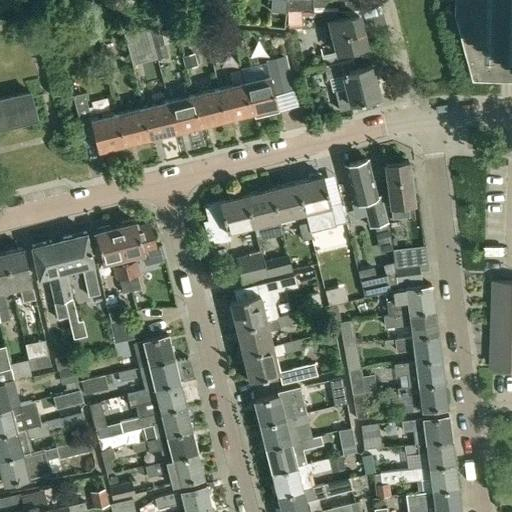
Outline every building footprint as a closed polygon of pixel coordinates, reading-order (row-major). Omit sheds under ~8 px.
[(271,0),(270,10),(284,11),(285,0),(271,0)] [(338,7),(337,0),(285,0),(284,11),(326,10),(336,53),(320,56),(323,67),(352,59),(350,50),(366,46),(358,13),(346,15),(344,7),(338,7)] [(511,0),(457,0),(457,14),(475,79),(511,80),(511,0)] [(96,28),(82,31),(84,37),(91,42),(99,41),(96,28)] [(125,34),(131,57),(147,52),(141,29),(125,34)] [(162,33),(151,36),(158,62),(169,59),(162,33)] [(220,46),(207,49),(210,62),(223,59),(220,46)] [(113,49),(102,52),(107,71),(118,69),(113,49)] [(195,52),(181,55),(184,68),(198,65),(195,52)] [(265,56),(270,76),(244,82),(251,112),(278,106),(274,91),(285,88),(277,53),(265,56)] [(355,70),(352,59),(323,67),(325,76),(342,71),(346,89),(335,92),(340,111),(353,108),(352,104),(379,97),(371,65),(355,70)] [(244,82),(218,89),(226,118),(251,112),(244,82)] [(218,89),(193,95),(200,125),(226,118),(218,89)] [(0,127),(37,119),(30,91),(0,98),(0,127)] [(84,92),(73,95),(78,119),(90,116),(84,92)] [(175,131),(200,125),(193,95),(167,101),(175,131)] [(167,101),(142,108),(149,137),(175,131),(167,101)] [(142,108),(117,114),(124,144),(149,137),(142,108)] [(98,150),(124,144),(117,114),(91,120),(98,150)] [(371,227),(388,222),(381,195),(377,196),(368,160),(346,166),(354,202),(364,200),(371,227)] [(385,164),(390,207),(392,217),(408,215),(407,205),(415,204),(409,161),(385,164)] [(325,175),(298,181),(306,212),(332,205),(325,175)] [(298,181),(272,188),(280,218),(306,212),(298,181)] [(284,233),(280,218),(272,188),(245,195),(253,225),(257,239),(284,233)] [(220,202),(206,205),(210,220),(205,221),(210,239),(214,238),(215,243),(230,239),(229,231),(253,225),(245,195),(220,201),(220,202)] [(122,225),(116,227),(127,277),(131,290),(140,287),(137,274),(139,274),(134,254),(156,248),(150,223),(136,226),(135,222),(132,223),(132,220),(121,222),(122,225)] [(309,221),(298,223),(302,238),(312,236),(309,221)] [(131,290),(127,277),(116,227),(109,229),(108,226),(97,229),(98,231),(95,232),(103,262),(111,260),(116,279),(119,279),(122,292),(131,290)] [(65,270),(74,268),(82,266),(89,295),(99,293),(85,232),(66,237),(49,241),(62,299),(71,297),(65,270)] [(66,316),(62,299),(49,241),(31,245),(39,278),(48,275),(58,318),(66,316)] [(428,261),(426,244),(416,246),(418,262),(420,270),(429,269),(429,266),(428,261)] [(23,248),(3,253),(12,288),(19,287),(23,301),(36,298),(23,248)] [(258,252),(252,253),(253,257),(238,260),(243,281),(264,276),(260,261),(258,252)] [(12,288),(3,253),(0,253),(0,320),(9,319),(2,291),(12,288)] [(274,257),(260,261),(264,276),(278,273),(274,257)] [(418,262),(394,265),(395,270),(397,285),(421,282),(420,270),(418,262)] [(397,285),(395,270),(375,274),(373,266),(358,270),(363,295),(397,287),(397,285)] [(237,300),(230,302),(237,328),(273,319),(270,306),(274,304),(280,299),(278,289),(295,285),(293,276),(284,278),(234,290),(237,300)] [(511,281),(493,280),(492,303),(511,303),(511,281)] [(385,316),(434,310),(431,285),(406,288),(382,294),(385,316)] [(318,292),(308,294),(311,308),(322,306),(318,292)] [(64,300),(69,322),(77,320),(72,298),(64,300)] [(511,303),(492,303),(492,325),(511,325),(511,303)] [(382,326),(410,322),(412,337),(437,334),(434,310),(385,316),(381,317),(382,326)] [(290,314),(273,319),(237,328),(243,354),(273,346),(268,326),(291,320),(290,314)] [(110,325),(114,342),(143,336),(139,318),(110,325)] [(339,321),(344,346),(356,344),(352,319),(339,321)] [(511,325),(492,325),(491,347),(511,347),(511,325)] [(333,331),(320,334),(321,341),(329,345),(336,343),(334,333),(333,331)] [(133,342),(139,366),(173,358),(167,333),(133,342)] [(441,358),(437,334),(412,337),(394,339),(396,351),(414,348),(416,361),(441,358)] [(301,348),(298,339),(296,340),(283,343),(285,352),(301,348)] [(361,370),(356,344),(344,346),(348,371),(361,370)] [(250,380),(280,373),(282,383),(317,374),(314,361),(279,370),(278,366),(275,355),(273,346),(243,354),(250,380)] [(511,347),(491,347),(490,368),(511,369),(511,347)] [(72,353),(54,357),(57,369),(75,364),(72,353)] [(28,359),(30,370),(52,365),(49,354),(28,359)] [(8,355),(0,357),(0,370),(11,368),(8,355)] [(173,358),(139,366),(145,390),(179,382),(173,358)] [(444,382),(441,358),(416,361),(393,364),(395,375),(407,373),(408,386),(444,382)] [(32,375),(30,370),(28,359),(11,363),(15,379),(32,375)] [(74,366),(58,370),(62,384),(65,383),(67,391),(80,388),(74,366)] [(134,367),(118,371),(120,380),(136,377),(134,367)] [(352,393),(362,392),(364,391),(361,370),(348,371),(352,393)] [(0,371),(0,409),(32,401),(37,400),(35,391),(7,398),(1,371),(0,371)] [(347,402),(342,377),(329,380),(334,404),(347,402)] [(97,391),(94,378),(81,381),(84,394),(97,391)] [(185,406),(179,382),(145,390),(126,394),(129,406),(135,405),(138,417),(161,411),(185,406)] [(422,410),(447,407),(444,382),(408,386),(401,388),(397,388),(398,398),(411,396),(413,411),(422,410)] [(254,401),(260,425),(296,416),(293,402),(303,400),(300,386),(278,392),(279,394),(254,401)] [(82,400),(79,388),(68,391),(71,402),(82,400)] [(365,412),(362,392),(352,393),(357,417),(371,415),(370,411),(365,412)] [(34,410),(32,401),(0,409),(0,434),(26,427),(22,413),(34,410)] [(158,437),(191,429),(185,406),(161,411),(138,417),(120,422),(122,430),(142,425),(146,440),(158,437)] [(260,425),(266,449),(300,440),(296,425),(308,422),(306,413),(296,416),(260,425)] [(43,423),(26,427),(0,434),(0,459),(30,452),(25,435),(81,422),(79,414),(43,423)] [(104,414),(93,417),(95,428),(106,425),(104,414)] [(451,439),(448,415),(422,418),(398,420),(400,432),(412,430),(414,444),(426,442),(451,439)] [(197,452),(191,429),(158,437),(146,440),(131,444),(133,452),(148,448),(152,464),(197,452)] [(379,429),(361,431),(363,448),(381,446),(379,429)] [(320,435),(300,440),(266,449),(271,472),(306,464),(302,448),(322,443),(320,435)] [(90,437),(30,452),(0,459),(0,470),(3,485),(51,473),(48,459),(58,456),(59,458),(94,449),(90,437)] [(454,464),(451,439),(426,442),(414,444),(404,445),(405,454),(427,452),(429,467),(454,464)] [(113,447),(99,450),(105,473),(111,472),(110,462),(115,459),(113,447)] [(147,475),(153,473),(167,470),(171,484),(203,476),(197,452),(152,464),(145,466),(147,475)] [(370,453),(361,455),(365,473),(374,471),(370,453)] [(342,454),(329,457),(332,471),(345,468),(342,454)] [(271,472),(277,496),(302,490),(312,488),(308,474),(330,468),(328,458),(306,464),(271,472)] [(382,473),(373,474),(376,497),(390,495),(389,480),(415,477),(430,475),(432,491),(457,488),(454,464),(429,467),(406,471),(382,473)] [(312,488),(302,490),(277,496),(280,511),(307,511),(305,501),(352,489),(349,479),(312,488)] [(131,480),(109,485),(112,499),(134,494),(131,480)] [(183,501),(185,511),(195,511),(211,508),(205,484),(155,497),(157,507),(183,501)] [(106,487),(90,491),(93,507),(109,503),(106,487)] [(405,511),(460,511),(457,488),(432,491),(417,493),(403,495),(405,511)] [(82,511),(84,511),(82,503),(72,506),(47,511),(42,491),(21,496),(24,509),(10,511),(82,511)] [(132,497),(110,503),(111,511),(131,511),(136,511),(132,497)] [(360,501),(355,502),(349,503),(351,511),(362,511),(362,510),(360,501)] [(351,511),(349,503),(312,511),(351,511)]
